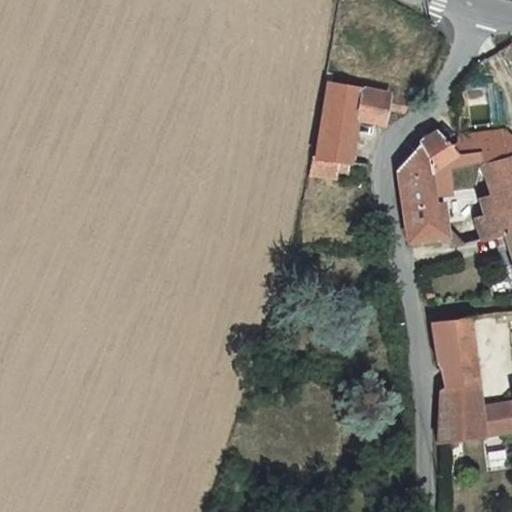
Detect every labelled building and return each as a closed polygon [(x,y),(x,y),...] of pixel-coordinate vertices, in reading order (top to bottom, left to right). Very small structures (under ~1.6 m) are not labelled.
[(406,94),(327,83),(306,177),(333,179),(337,155),(347,157),(358,113),(380,117),(385,104),(404,107),(406,94)] [(397,167),(407,239),(443,234),(443,233),(442,222),(437,222),(434,202),(430,176),(456,154),(449,145),(436,130),(421,137),(397,167)] [(490,190),(482,165),(478,152),(456,154),(430,176),(434,202),(442,202),(442,205),(490,191),(490,190)] [(511,153),(482,165),(490,190),(490,191),(496,209),(476,215),(483,237),(504,231),(511,228),(511,153)] [(474,379),(464,314),(427,320),(433,363),(435,366),(437,368),(436,385),(474,379)] [(483,434),(474,379),(436,385),(435,441),(483,434)] [(511,415),(481,419),(483,434),(511,430),(511,415)]
